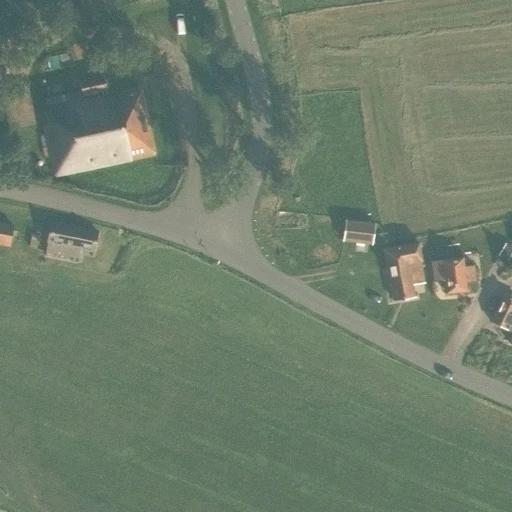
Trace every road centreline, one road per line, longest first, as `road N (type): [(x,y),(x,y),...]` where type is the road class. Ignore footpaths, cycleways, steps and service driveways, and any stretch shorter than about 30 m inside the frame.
road 1 (tertiary): [(218,249),(511,397)]
road 2 (tertiary): [(218,249),(249,183),(261,133),(234,0)]
road 3 (tertiary): [(218,249),(0,187)]
